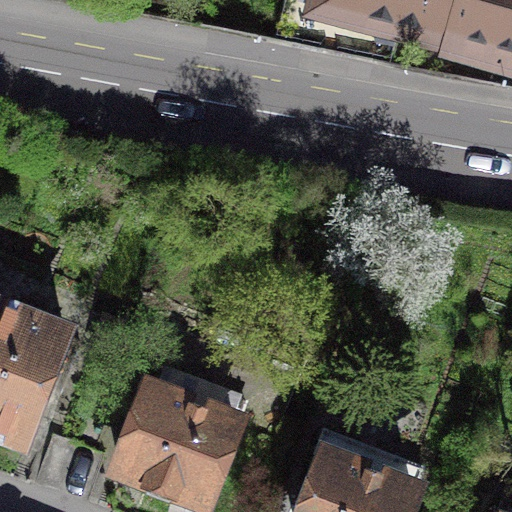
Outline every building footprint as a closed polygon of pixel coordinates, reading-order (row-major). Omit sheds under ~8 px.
[(511,0),(291,0),(280,41),(393,60),(401,29),(447,42),(447,45),(511,63),(511,0)] [(0,309),(0,437),(39,453),(83,342),(0,309)] [(242,406),(145,365),(105,460),(201,501),(242,406)] [(404,511),(421,470),(323,432),(291,511),(404,511)] [(511,511),(511,505),(503,502),(498,511),(511,511)]
